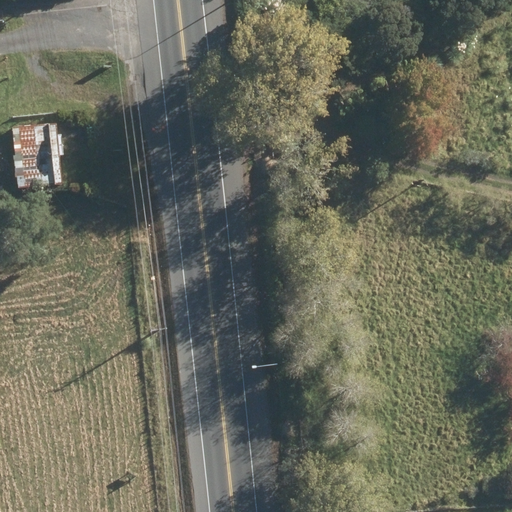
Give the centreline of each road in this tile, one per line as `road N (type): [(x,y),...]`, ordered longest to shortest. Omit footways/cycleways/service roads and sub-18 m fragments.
road 1 (secondary): [(233,511),(181,0)]
road 2 (track): [(184,33),(0,42)]
